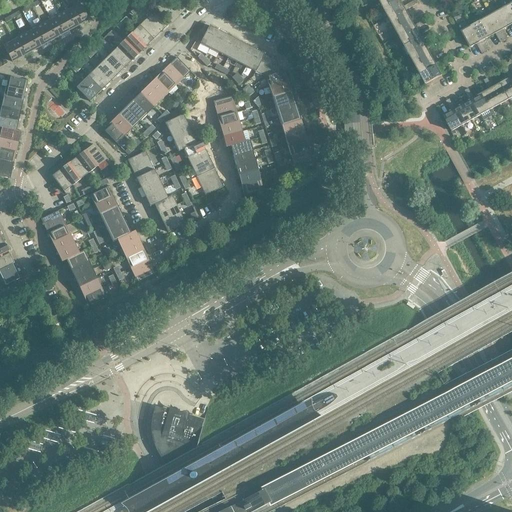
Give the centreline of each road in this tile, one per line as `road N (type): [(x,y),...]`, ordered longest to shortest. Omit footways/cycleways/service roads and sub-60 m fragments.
road 1 (residential): [(168,44),(204,79),(202,99),(234,178),(233,209),(168,250),(120,162),(86,125)]
road 2 (tertiary): [(338,235),(289,255),(44,399)]
road 3 (tertiary): [(44,399),(95,380),(274,279),(320,265),(343,269)]
road 4 (tertiary): [(361,219),(347,88),(300,0)]
road 5 (tertiary): [(375,277),(400,281),(434,306),(504,430)]
road 6 (tertiary): [(511,419),(445,299),(396,254)]
